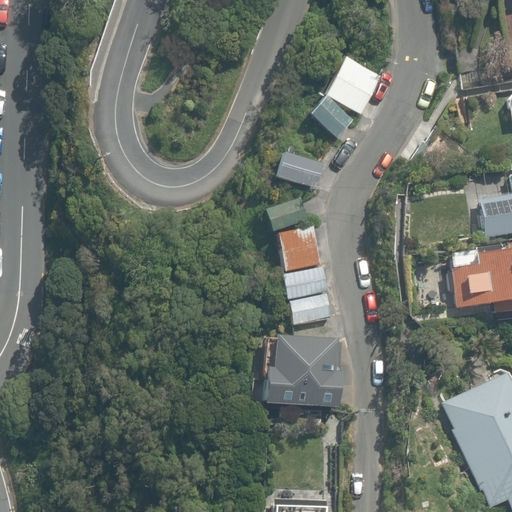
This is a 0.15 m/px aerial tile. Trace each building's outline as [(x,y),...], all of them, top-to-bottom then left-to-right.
[(372,74),(336,57),(318,94),(355,111),(372,74)] [(318,94),(303,113),(332,137),(347,117),(318,94)] [(298,118),(285,138),(317,159),(330,139),(298,118)] [(415,140),(404,159),(429,173),(440,154),(415,140)] [(277,153),(271,177),(311,188),(318,162),(277,153)] [(511,171),(501,173),(505,194),(468,199),(474,239),(511,233),(511,171)] [(295,199),(259,209),(265,230),(301,221),(295,199)] [(271,233),(278,269),(313,263),(305,225),(271,233)] [(511,302),(511,241),(441,251),(450,311),(511,302)] [(315,265),(277,273),(281,297),(320,289),(315,265)] [(319,293),(283,300),(288,323),(325,317),(319,293)] [(326,336),(266,332),(264,365),(257,364),(253,397),(329,405),(332,369),(325,368),(326,336)] [(511,511),(511,407),(494,372),(433,402),(480,504),(498,499),(506,511),(511,511)]
